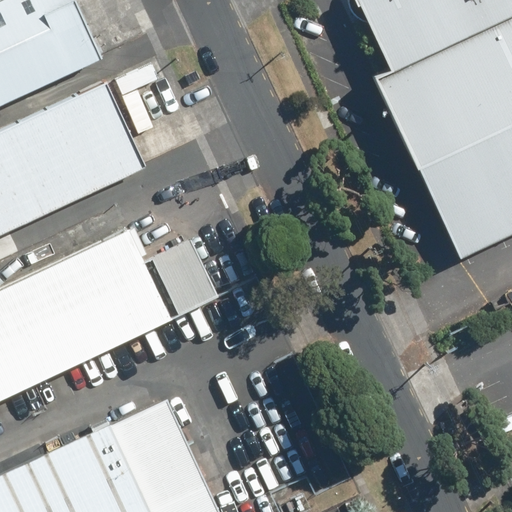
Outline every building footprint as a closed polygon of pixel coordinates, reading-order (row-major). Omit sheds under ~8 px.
[(0,100),(97,56),(71,0),(2,0),(0,1),(0,100)] [(511,0),(343,0),(462,254),(511,230),(511,0)] [(0,230),(141,160),(101,80),(0,129),(0,230)] [(0,402),(210,299),(178,235),(135,257),(119,225),(0,284),(0,402)] [(228,511),(169,393),(0,476),(0,511),(228,511)]
